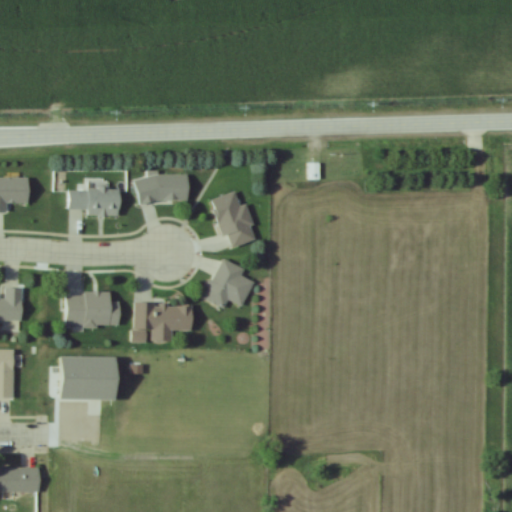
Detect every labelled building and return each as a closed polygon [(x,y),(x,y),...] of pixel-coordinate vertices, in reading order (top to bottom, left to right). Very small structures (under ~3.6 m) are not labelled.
[(308,163),(308,179),(319,179),(319,163),(308,163)] [(188,202),(188,176),(137,176),(137,202),(188,202)] [(0,211),(8,211),(8,203),(29,203),(29,177),(0,177),(0,211)] [(68,190),(67,213),(120,214),(121,187),(84,186),(84,190),(68,190)] [(246,203),(240,205),(236,192),(213,199),(228,249),(257,240),(246,203)] [(244,269),(222,259),(203,299),(224,309),(227,303),(240,310),(253,282),(241,275),(244,269)] [(22,287),(3,287),(3,293),(0,293),(0,320),(22,320),(22,287)] [(120,326),(120,301),(111,301),(111,292),(64,292),(64,327),(120,326)] [(133,330),(192,331),(193,304),(133,303),(133,330)] [(0,398),(13,399),(13,350),(0,349),(0,398)] [(0,467),(0,491),(39,492),(39,468),(0,467)]
